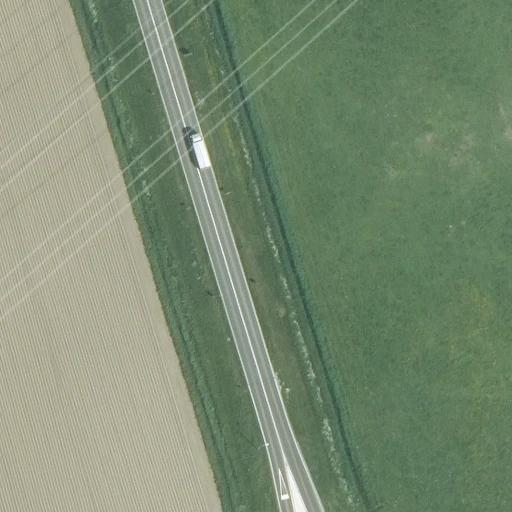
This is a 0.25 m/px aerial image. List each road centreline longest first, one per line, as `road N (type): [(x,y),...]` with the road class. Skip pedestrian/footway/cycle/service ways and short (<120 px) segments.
road 1 (motorway): [(265,399),(145,0)]
road 2 (motorway): [(311,511),(265,399)]
